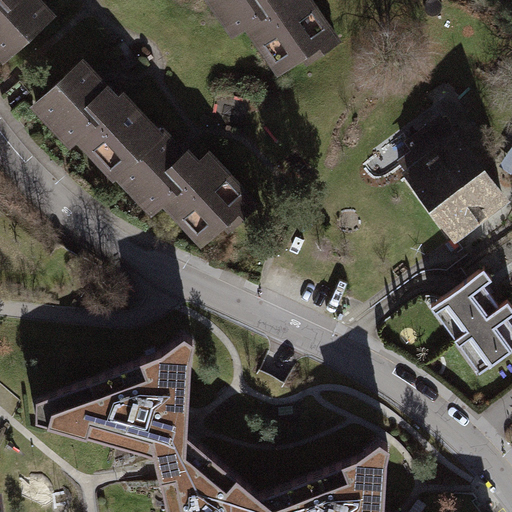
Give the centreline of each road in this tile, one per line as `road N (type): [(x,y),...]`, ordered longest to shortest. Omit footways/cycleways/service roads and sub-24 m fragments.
road 1 (residential): [(511,493),(463,434),(364,364),(178,278)]
road 2 (residential): [(178,278),(81,216),(0,140)]
road 3 (residential): [(178,278),(136,316),(0,312)]
